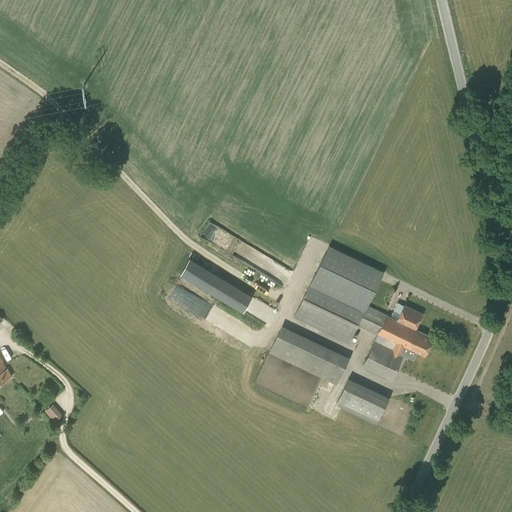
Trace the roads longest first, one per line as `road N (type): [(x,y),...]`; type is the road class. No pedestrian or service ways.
road 1 (tertiary): [(403,511),(496,307),(494,219)]
road 2 (unknown): [(135,511),(67,451),(66,383),(0,331)]
road 3 (tertiary): [(494,219),(442,0)]
